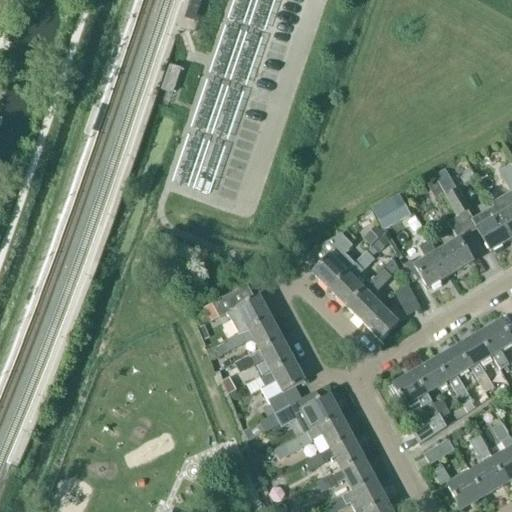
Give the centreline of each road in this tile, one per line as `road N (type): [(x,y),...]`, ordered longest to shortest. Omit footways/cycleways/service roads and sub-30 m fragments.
road 1 (residential): [(374,365),(365,346),(305,291),(288,290),(279,304),(312,373),(325,384),(350,380)]
road 2 (residential): [(374,365),(511,289)]
road 3 (residential): [(422,511),(350,380)]
